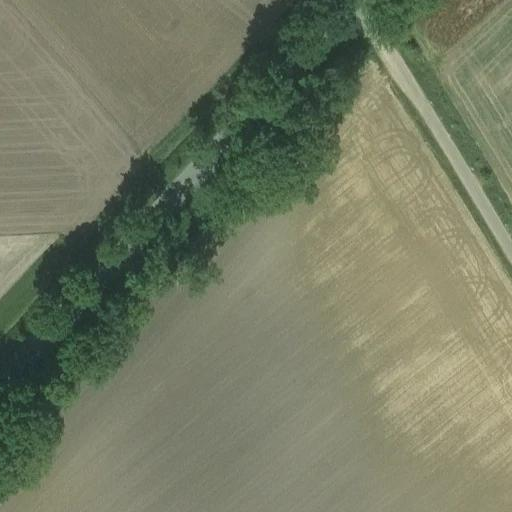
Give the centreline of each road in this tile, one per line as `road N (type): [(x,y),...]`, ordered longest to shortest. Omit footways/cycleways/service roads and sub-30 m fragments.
road 1 (unclassified): [(0,386),(356,1)]
road 2 (unclassified): [(356,1),(511,260)]
